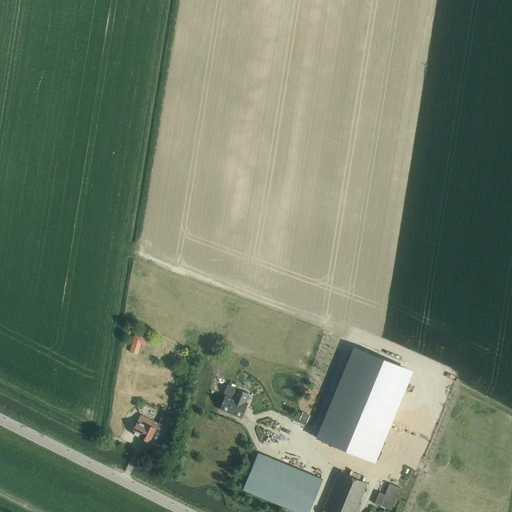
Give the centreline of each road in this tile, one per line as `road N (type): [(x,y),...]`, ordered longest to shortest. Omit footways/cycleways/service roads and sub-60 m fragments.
road 1 (track): [(380,352),(434,0)]
road 2 (unclassified): [(181,511),(0,421)]
